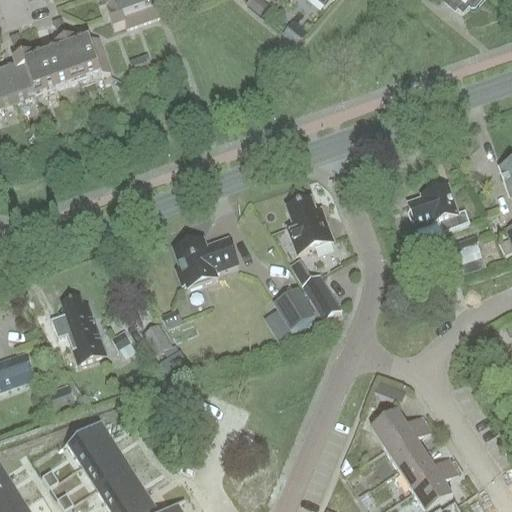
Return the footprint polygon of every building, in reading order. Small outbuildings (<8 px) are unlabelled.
[(126,33),(161,21),(157,11),(151,13),(146,0),(104,0),(111,18),(108,19),(114,34),(126,30),(126,33)] [(257,0),(254,0),(248,8),(261,19),(269,9),(257,0)] [(312,0),(325,10),(333,0),(312,0)] [(486,0),(445,0),(452,5),(450,8),(463,19),(469,12),(472,14),(475,14),(486,0)] [(57,39),(67,36),(61,21),(52,24),(57,39)] [(293,24),(282,38),(297,49),(308,36),(293,24)] [(14,54),(23,51),(18,37),(9,40),(14,54)] [(0,113),(100,78),(101,81),(111,77),(99,43),(90,46),(88,40),(75,45),(74,42),(56,49),(57,51),(32,60),(31,58),(13,64),(14,66),(0,71),(0,113)] [(147,58),(129,65),(134,79),(153,73),(147,58)] [(511,166),(499,171),(510,202),(511,201),(511,166)] [(421,199),(422,203),(407,208),(410,215),(408,219),(410,224),(414,226),(416,233),(431,228),(431,229),(440,226),(443,236),(469,228),(465,218),(457,220),(447,190),(421,199)] [(333,245),(323,218),(321,213),(315,215),(311,204),(286,213),(292,230),(287,232),(296,258),(333,245)] [(215,277),(237,268),(228,242),(205,250),(203,243),(173,253),(180,272),(176,273),(181,289),(185,288),(187,293),(217,282),(215,277)] [(457,270),(459,269),(462,278),(483,271),(480,261),(481,261),(474,242),(450,250),(457,270)] [(342,315),(320,279),(302,290),(323,326),(342,315)] [(298,293),(273,309),(290,336),(316,321),(298,293)] [(77,369),(106,358),(88,307),(81,309),(79,301),(61,307),(64,315),(59,317),(77,369)] [(156,361),(164,356),(168,362),(161,367),(169,378),(188,366),(181,354),(179,356),(175,350),(173,351),(159,329),(142,339),(156,361)] [(132,345),(125,334),(112,343),(118,353),(132,345)] [(495,383),(511,371),(498,351),(482,362),(495,383)] [(24,358),(8,363),(0,366),(0,394),(17,389),(32,383),(24,358)] [(211,396),(203,415),(227,425),(235,406),(211,396)] [(385,455),(426,428),(421,420),(406,430),(397,416),(371,433),(385,455)] [(81,472),(122,445),(115,435),(106,440),(98,427),(66,448),(81,472)] [(399,476),(425,459),(416,446),(431,436),(426,428),(385,455),(399,476)] [(96,495),(128,474),(120,461),(128,455),(122,445),(81,472),(96,495)] [(412,497),(454,470),(449,462),(433,472),(425,459),(399,476),(412,497)] [(0,490),(17,480),(10,469),(2,474),(0,471),(0,490)] [(454,470),(412,497),(421,511),(436,511),(452,502),(444,488),(459,478),(454,470)] [(107,511),(119,511),(151,491),(145,481),(136,487),(128,474),(96,495),(107,511)] [(50,475),(41,481),(48,493),(57,487),(50,475)] [(0,511),(17,511),(23,508),(15,495),(24,490),(17,480),(0,490),(0,511)] [(152,511),(150,507),(158,502),(151,491),(119,511),(152,511)] [(65,499),(56,504),(60,511),(69,511),(72,510),(65,499)]
